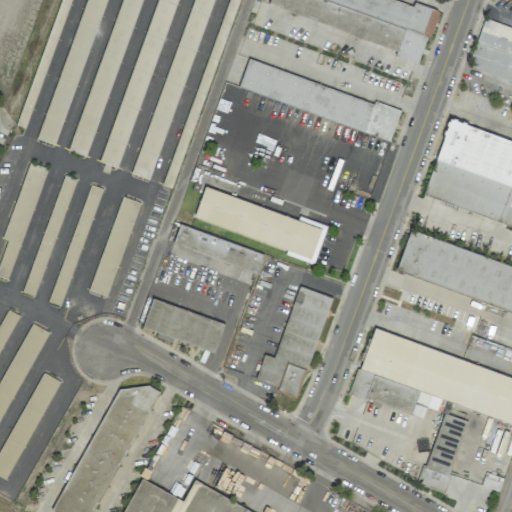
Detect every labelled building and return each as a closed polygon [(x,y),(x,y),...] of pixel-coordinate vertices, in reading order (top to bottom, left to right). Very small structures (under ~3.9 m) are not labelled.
[(397,47),(394,56),(420,64),(436,9),(414,2),(405,0),(270,0),(268,8),(397,47)] [(467,69),(511,82),(511,30),(482,22),(467,69)] [(247,60),(237,89),(390,139),(400,110),(247,60)] [(423,197),(511,226),(511,141),(447,121),(423,197)] [(326,225),(298,216),(298,217),(202,188),(193,219),(287,247),(284,255),(314,264),(326,225)] [(139,202),(121,196),(89,290),(107,296),(139,202)] [(257,270),(263,250),(177,227),(172,247),(257,270)] [(511,309),(511,264),(407,233),(395,274),(511,309)] [(329,296),(296,286),(274,358),(263,354),(254,381),(299,395),(329,296)] [(223,322),(151,299),(141,327),(214,351),(223,322)] [(0,421),(44,330),(26,322),(0,377),(0,421)] [(511,420),(511,374),(371,329),(350,394),(422,417),(425,406),(436,410),(440,399),(511,422),(511,420)] [(58,381),(41,372),(0,449),(0,476),(6,480),(58,381)] [(94,511),(152,394),(119,377),(53,511),(54,511),(94,511)] [(249,511),(191,484),(183,500),(138,478),(121,511),(249,511)]
